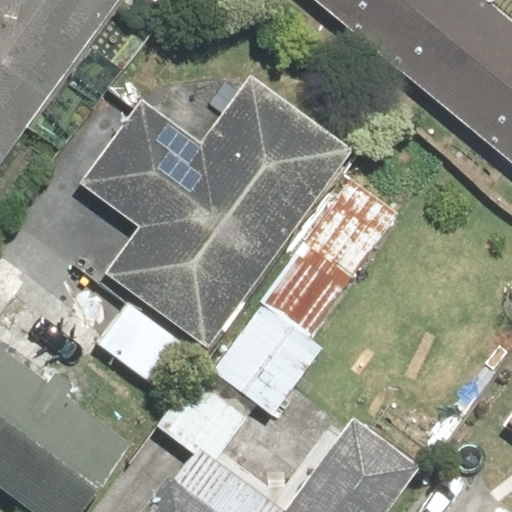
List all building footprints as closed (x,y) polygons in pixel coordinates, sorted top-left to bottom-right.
[(0,0),(0,160),(117,0),(0,0)] [(179,0),(130,0),(164,23),(179,0)] [(511,25),(481,0),(308,0),(511,169),(511,25)] [(205,354),(349,158),(247,83),(200,146),(143,104),(133,118),(111,102),(71,156),(87,168),(74,186),(137,233),(103,279),(205,354)] [(306,342),(397,216),(350,182),(210,377),(273,422),(322,353),(306,342)] [(189,353),(125,303),(95,341),(160,391),(189,353)] [(74,511),(121,448),(0,359),(0,494),(24,511),(74,511)] [(288,511),(278,511),(212,464),(249,414),(192,373),(152,428),(193,458),(153,511),(383,511),(413,472),(350,427),(288,511)]
